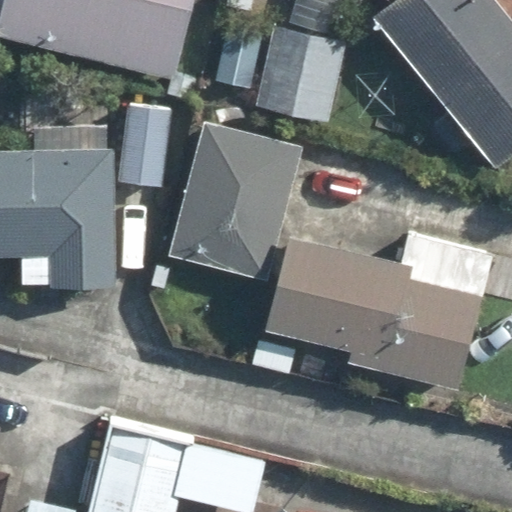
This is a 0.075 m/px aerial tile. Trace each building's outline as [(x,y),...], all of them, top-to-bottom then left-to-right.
[(0,0),(0,4),(9,7),(4,27),(183,76),(203,0),(0,0)] [(397,0),(385,10),(458,102),(433,122),(457,152),(483,132),(506,162),(511,157),(511,1),(511,0),(397,0)] [(337,112),(350,35),(272,22),(259,99),(337,112)] [(173,104),(132,103),(132,175),(132,180),(173,180),(173,104)] [(309,140),(213,115),(176,253),(272,279),(309,140)] [(0,142),(0,252),(30,253),(29,280),(118,281),(121,145),(0,142)] [(296,229),(273,322),(354,342),(350,356),(465,384),(498,254),(413,232),(407,257),(296,229)] [(118,420),(98,511),(182,511),(186,495),(263,511),(275,454),(118,420)] [(67,511),(69,502),(28,494),(24,511),(67,511)] [(302,511),(289,499),(277,511),(302,511)]
